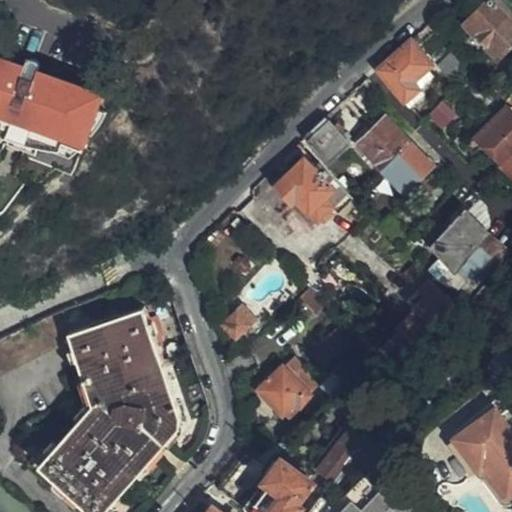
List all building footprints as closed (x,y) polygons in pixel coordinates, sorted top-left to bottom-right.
[(511,0),(487,0),(466,21),(499,54),(511,40),(511,0)] [(374,67),(408,105),(413,100),(409,95),(417,87),(411,79),(431,62),(408,39),(374,67)] [(465,70),(450,55),(437,67),(452,83),(465,70)] [(96,106),(101,92),(49,74),(45,87),(6,73),(11,60),(0,56),(0,130),(27,141),(29,136),(41,140),(57,146),(60,140),(79,146),(82,147),(87,130),(96,106)] [(25,61),(24,65),(11,60),(6,73),(45,87),(49,74),(37,70),(39,67),(39,65),(36,60),(34,59),(28,58),(25,61)] [(446,126),(458,111),(444,100),(432,115),(446,126)] [(108,111),(96,106),(87,130),(92,132),(108,111)] [(511,112),(507,108),(476,138),(471,135),(463,143),(473,153),(481,146),(511,174),(511,112)] [(372,125),(384,115),(379,110),(368,120),(372,125)] [(356,141),(380,167),(407,139),(384,115),(372,125),(368,120),(363,125),(368,130),(356,141)] [(322,116),(302,138),(327,161),(347,141),(337,130),(322,116)] [(351,137),(356,141),(368,130),(363,125),(351,137)] [(0,140),(36,153),(41,140),(29,136),(27,141),(0,130),(0,140)] [(407,139),(380,167),(405,192),(433,165),(407,139)] [(79,146),(60,140),(57,146),(56,150),(72,157),(79,146)] [(357,204),(349,196),(315,160),(310,166),(301,159),(275,185),(314,223),(337,201),(349,212),(357,204)] [(452,266),(483,233),(462,214),(431,246),(452,266)] [(398,245),(405,236),(396,229),(390,236),(398,245)] [(467,280),(497,246),(483,233),(452,266),(467,280)] [(449,298),(429,278),(409,300),(422,314),(418,317),(411,324),(424,336),(434,322),(432,317),(449,298)] [(315,308),(322,301),(307,286),(300,293),(315,308)] [(422,314),(409,300),(407,298),(403,302),(418,317),(422,314)] [(67,333),(67,334),(91,406),(33,471),(78,511),(103,511),(177,432),(175,430),(180,420),(143,305),(67,333)] [(233,341),(251,323),(235,308),(218,326),(233,341)] [(67,334),(59,311),(0,338),(0,372),(58,344),(67,334)] [(361,346),(339,324),(324,337),(347,361),(361,346)] [(375,356),(395,377),(405,362),(401,359),(412,345),(398,332),(375,356)] [(309,394),(280,367),(277,370),(258,389),(282,413),(295,400),(299,404),(309,394)] [(333,391),(341,383),(335,377),(326,386),(333,391)] [(511,427),(495,404),(461,431),(489,470),(490,471),(502,487),(506,490),(510,490),(511,488),(511,427)] [(334,479),(363,443),(347,429),(319,467),(327,475),(318,487),(331,497),(340,485),(334,479)] [(489,470),(461,431),(454,435),(480,471),(484,473),(488,473),(490,471),(489,470)] [(295,500),(310,480),(281,457),(264,479),(268,482),(255,501),(268,511),(295,511),(296,511),(300,506),(295,500)] [(0,511),(35,511),(31,506),(20,495),(1,482),(0,481),(0,511)] [(402,511),(383,493),(366,510),(360,506),(354,499),(341,511),(402,511)] [(226,511),(213,502),(205,511),(226,511)]
